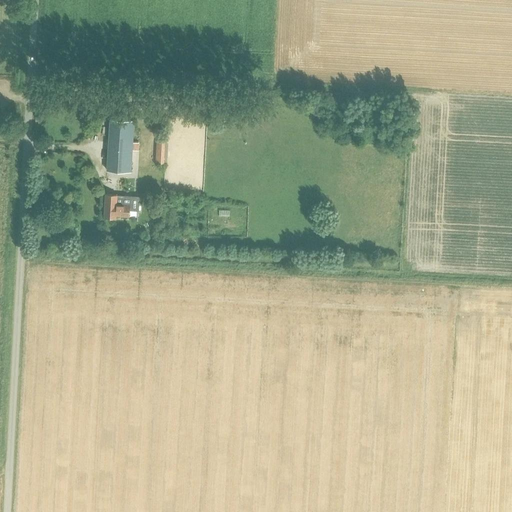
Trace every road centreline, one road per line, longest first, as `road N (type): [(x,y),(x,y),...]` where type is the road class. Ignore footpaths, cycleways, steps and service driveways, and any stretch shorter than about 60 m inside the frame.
road 1 (unclassified): [(7,511),(34,0)]
road 2 (track): [(398,92),(30,73)]
